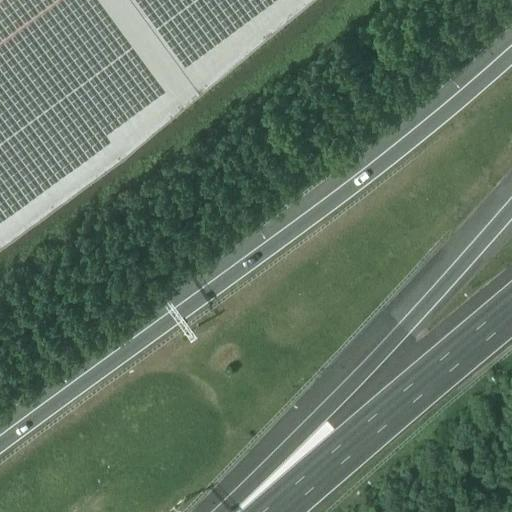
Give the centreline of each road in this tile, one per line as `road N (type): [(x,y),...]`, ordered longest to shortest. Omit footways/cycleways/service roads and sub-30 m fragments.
road 1 (motorway): [(511,55),(322,211),(0,449)]
road 2 (motorway): [(511,210),(242,511)]
road 3 (motorway): [(511,303),(267,511)]
